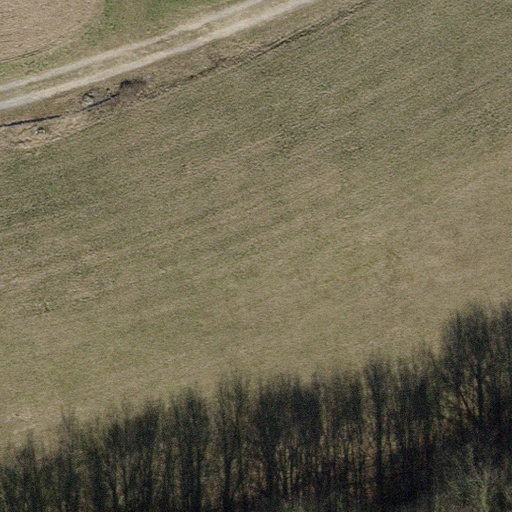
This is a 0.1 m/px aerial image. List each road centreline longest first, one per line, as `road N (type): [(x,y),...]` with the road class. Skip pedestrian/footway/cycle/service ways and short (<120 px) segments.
road 1 (track): [(176,511),(271,475),(511,426)]
road 2 (track): [(0,90),(135,50)]
road 3 (track): [(135,50),(259,0)]
